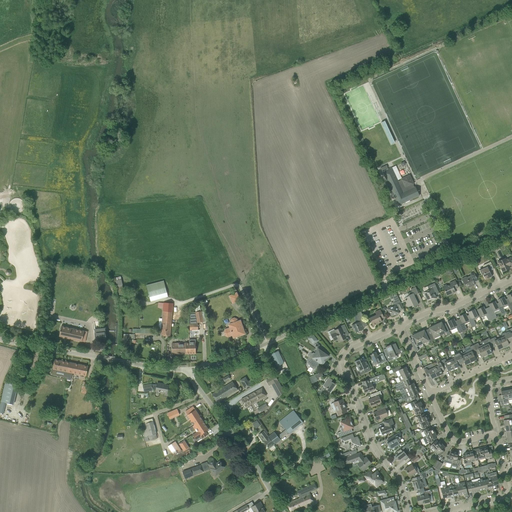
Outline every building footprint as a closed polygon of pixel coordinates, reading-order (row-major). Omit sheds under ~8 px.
[(389,124),(382,127),(389,143),(396,140),(389,124)] [(401,180),(398,181),(392,168),(383,172),(398,205),(419,196),(415,187),(414,187),(413,184),(409,175),(401,179),(401,180)] [(510,265),(511,264),(511,260),(511,257),(506,260),(505,258),(497,262),(502,272),(510,268),(508,265),(510,265)] [(494,269),(492,265),(490,262),(483,265),(482,266),(483,268),(479,270),(481,275),(482,274),(485,280),(492,277),(489,271),(494,269)] [(477,281),(475,276),(474,273),(470,275),(471,276),(467,278),(466,277),(461,279),(464,285),(465,284),(467,288),(475,285),(474,283),(477,281)] [(124,294),(121,278),(114,280),(115,287),(117,287),(119,295),(124,294)] [(168,297),(163,281),(146,285),(151,302),(168,297)] [(458,288),(455,281),(449,283),(450,285),(443,288),(447,296),(455,292),(454,289),(458,288)] [(438,292),(436,287),(434,283),(427,286),(428,290),(423,292),(424,294),(423,294),(424,297),(425,296),(427,301),(432,299),(432,300),(436,298),(435,295),(436,295),(435,293),(438,292)] [(408,296),(404,298),(406,304),(407,307),(408,307),(413,305),(414,307),(418,305),(414,295),(418,293),(416,289),(415,287),(413,288),(410,289),(411,291),(407,293),(408,296)] [(128,307),(137,305),(133,288),(124,290),(128,307)] [(236,293),(229,296),(232,304),(240,300),(236,293)] [(387,308),(389,313),(390,313),(391,316),(396,314),(396,315),(397,314),(399,313),(398,311),(399,310),(400,310),(403,309),(400,302),(396,293),(392,295),(395,302),(393,302),(395,306),(393,307),(392,306),(387,308)] [(505,299),(504,297),(497,300),(499,303),(496,304),(499,310),(500,313),(501,316),(505,314),(505,312),(503,308),(508,306),(508,305),(505,299)] [(496,304),(495,301),(488,304),(490,307),(487,308),(493,320),(496,318),(496,317),(495,315),(500,313),(499,310),(496,304)] [(161,326),(161,329),(171,330),(171,327),(172,318),(173,303),(163,303),(163,308),(162,317),(161,326)] [(195,312),(188,312),(189,323),(189,330),(198,330),(197,323),(203,322),(201,311),(200,308),(200,305),(194,306),(195,312)] [(493,320),(487,308),(485,309),(484,306),(477,310),(481,318),(486,316),(488,321),(490,321),(493,320)] [(478,318),(477,314),(474,309),(468,312),(469,315),(467,316),(466,316),(469,322),(472,328),(475,326),(476,325),(473,320),(478,318)] [(384,317),(382,313),(380,310),(375,312),(376,315),(369,318),(371,321),(373,326),(382,322),(380,319),(384,317)] [(367,326),(365,321),(360,311),(356,313),(358,322),(357,323),(357,322),(354,324),(351,326),(353,329),(355,333),(357,332),(358,332),(358,333),(359,333),(360,333),(361,332),(361,331),(361,330),(363,329),(363,328),(367,326)] [(466,316),(467,316),(465,313),(459,316),(460,319),(457,320),(463,332),(466,331),(467,329),(464,324),(469,322),(466,316)] [(225,330),(224,332),(225,335),(228,337),(232,335),(233,338),(244,334),(240,321),(237,322),(237,320),(234,318),(232,319),(231,322),(232,324),(229,325),(230,328),(225,330)] [(452,319),(447,322),(449,326),(451,330),(453,333),(457,331),(458,333),(460,333),(463,332),(457,320),(455,321),(454,319),(452,319)] [(439,322),(435,324),(440,335),(446,332),(447,336),(450,334),(449,333),(447,328),(445,329),(441,322),(439,323),(439,322)] [(343,332),(347,330),(344,324),(340,326),(341,327),(334,331),(333,329),(328,332),(329,335),(331,335),(334,341),(338,339),(339,341),(346,338),(343,332)] [(440,335),(435,324),(431,326),(431,327),(429,328),(432,336),(430,337),(432,341),(435,340),(434,338),(440,335)] [(86,336),(87,332),(61,326),(59,337),(82,342),(83,336),(86,336)] [(105,327),(94,328),(95,340),(106,339),(105,327)] [(421,331),(417,332),(422,343),(428,341),(429,342),(432,341),(430,337),(427,338),(424,330),(421,331)] [(422,343),(417,332),(413,334),(414,335),(411,336),(415,344),(412,345),(415,352),(418,351),(416,346),(422,343)] [(511,341),(509,338),(506,332),(501,334),(502,337),(499,339),(504,348),(507,346),(509,345),(508,342),(511,341)] [(318,341),(312,334),(308,338),(313,344),(318,341)] [(504,348),(499,339),(497,340),(495,337),(490,340),(493,346),(495,344),(498,350),(500,349),(504,348)] [(493,346),(490,340),(489,338),(481,342),(482,345),(483,346),(487,355),(490,354),(490,353),(492,352),(490,347),(493,346)] [(189,354),(189,343),(172,344),(172,354),(189,354)] [(487,355),(483,346),(482,345),(479,346),(478,343),(473,346),(476,353),(479,352),(481,357),(483,356),(484,357),(487,355)] [(390,345),(385,347),(388,353),(385,354),(388,362),(392,360),(391,358),(400,354),(395,345),(394,345),(394,344),(391,345),(390,345)] [(476,353),(473,346),(472,345),(469,347),(470,349),(465,351),(466,352),(466,354),(471,363),(474,361),(476,360),(473,355),(476,353)] [(325,359),(327,355),(318,349),(315,354),(314,353),(311,353),(309,356),(310,358),(312,360),(309,364),(310,367),(313,369),(315,369),(319,363),(322,365),(324,361),(325,362),(326,360),(325,359)] [(277,351),(270,354),(275,366),(282,362),(277,351)] [(471,363),(466,354),(466,352),(463,353),(461,351),(456,353),(461,364),(464,363),(465,365),(467,364),(467,365),(471,363)] [(386,361),(382,353),(378,355),(379,355),(377,356),(375,352),(372,354),(370,355),(373,361),(372,362),(372,363),(372,364),(373,364),(374,364),(374,365),(378,363),(379,364),(386,361)] [(461,364),(456,353),(451,356),(452,359),(449,360),(454,369),(457,368),(457,367),(459,366),(458,365),(461,364)] [(370,370),(368,365),(365,359),(362,360),(361,358),(354,362),(359,371),(363,369),(365,373),(370,370)] [(88,366),(70,362),(54,359),(52,369),(68,372),(67,379),(71,380),(72,373),(86,376),(88,366)] [(444,371),(443,367),(440,361),(439,359),(435,361),(436,363),(435,363),(431,364),(432,365),(431,365),(437,377),(440,375),(442,374),(441,372),(444,371)] [(454,369),(449,360),(449,359),(446,360),(445,359),(440,361),(443,367),(445,366),(448,371),(450,370),(450,371),(454,369)] [(437,377),(431,365),(432,365),(431,364),(427,366),(423,368),(427,378),(428,378),(430,376),(431,379),(433,378),(434,379),(437,377)] [(406,367),(401,369),(398,370),(400,376),(408,372),(406,367)] [(323,376),(322,372),(309,377),(310,381),(323,376)] [(409,381),(408,379),(411,377),(408,372),(400,376),(398,377),(400,382),(394,385),(396,388),(397,387),(405,383),(409,381)] [(374,390),(371,383),(375,381),(374,378),(376,377),(377,382),(385,379),(383,374),(362,382),(363,385),(362,386),(365,394),(369,392),(374,390)] [(278,397),(283,392),(274,375),(266,380),(269,385),(271,384),(278,397)] [(332,380),(328,377),(323,385),(327,388),(326,388),(327,389),(327,388),(328,389),(327,390),(330,393),(336,385),(331,381),(332,380)] [(0,400),(0,401),(13,405),(18,384),(5,381),(0,400)] [(416,388),(413,383),(410,384),(409,381),(405,383),(397,387),(396,388),(397,391),(402,388),(405,393),(416,388)] [(89,390),(91,383),(83,382),(81,393),(85,393),(86,390),(89,390)] [(212,394),(216,402),(237,390),(232,382),(212,394)] [(151,384),(143,385),(144,392),(148,391),(149,390),(156,390),(155,391),(160,392),(160,393),(163,393),(163,392),(167,393),(168,386),(166,385),(166,386),(165,385),(165,384),(157,383),(156,385),(152,385),(151,384)] [(241,400),(245,407),(266,395),(262,388),(241,400)] [(417,398),(415,395),(418,394),(416,388),(405,393),(407,399),(405,400),(406,403),(417,398)] [(498,396),(498,397),(499,402),(500,402),(500,406),(504,405),(503,403),(509,402),(508,398),(506,389),(500,390),(501,395),(498,396)] [(380,391),(376,392),(372,394),(373,398),(368,400),(371,407),(376,405),(381,403),(379,398),(382,396),(380,391)] [(338,401),(333,403),(338,415),(341,414),(346,412),(344,408),(345,407),(342,399),(338,401)] [(413,409),(423,405),(422,401),(421,402),(420,401),(416,403),(415,401),(410,403),(413,409)] [(266,404),(257,408),(259,412),(268,408),(266,404)] [(385,405),(384,406),(379,407),(380,410),(373,413),(373,412),(374,416),(374,417),(375,417),(376,421),(377,421),(376,421),(388,416),(385,409),(387,408),(385,405)] [(423,408),(425,408),(423,405),(413,409),(416,416),(423,412),(422,410),(424,409),(423,408)] [(188,416),(194,425),(194,426),(198,423),(199,425),(203,422),(193,407),(185,412),(188,416)] [(303,423),(293,411),(274,426),(277,429),(282,425),(289,433),(303,423)] [(428,415),(427,416),(427,415),(425,416),(424,413),(416,417),(419,423),(430,418),(428,415)] [(511,413),(504,415),(505,420),(503,420),(504,426),(511,424),(511,413)] [(180,418),(172,424),(174,427),(176,426),(177,426),(182,423),(180,418)] [(352,432),(351,428),(353,428),(350,418),(340,422),(344,431),(337,433),(339,437),(343,435),(348,434),(352,432)] [(430,423),(430,422),(431,421),(430,418),(419,423),(422,429),(429,426),(428,423),(430,423)] [(141,425),(145,442),(157,439),(152,419),(144,421),(143,422),(143,424),(141,425)] [(391,419),(388,420),(383,422),(385,426),(379,428),(382,435),(393,431),(391,427),(394,426),(391,419)] [(198,432),(206,426),(203,422),(199,425),(198,423),(194,426),(194,425),(189,428),(191,432),(196,429),(198,431),(198,432)] [(208,435),(205,432),(208,430),(206,426),(198,432),(198,431),(192,435),(196,440),(200,437),(202,439),(208,435)] [(428,428),(423,430),(426,437),(435,432),(433,429),(432,429),(432,428),(431,428),(430,429),(429,430),(430,430),(429,430),(428,428)] [(275,444),(269,436),(268,437),(263,431),(258,435),(263,441),(269,449),(275,444)] [(275,444),(280,440),(274,432),(269,436),(275,444)] [(400,432),(394,436),(390,438),(391,441),(387,443),(388,446),(388,447),(389,447),(390,449),(393,448),(394,448),(394,447),(400,444),(398,442),(399,441),(400,441),(401,437),(399,436),(401,435),(400,432)] [(435,432),(426,437),(422,438),(425,444),(428,443),(429,443),(436,440),(434,437),(436,436),(435,432)] [(359,441),(359,440),(359,439),(358,439),(357,439),(357,437),(353,438),(352,434),(347,436),(340,439),(343,445),(348,443),(351,450),(360,446),(359,442),(359,441)] [(184,440),(179,444),(184,451),(189,448),(184,440)] [(435,451),(442,444),(443,443),(441,441),(440,442),(440,441),(438,443),(436,441),(431,445),(430,446),(435,451)] [(407,452),(407,450),(407,448),(409,447),(409,445),(408,443),(405,446),(397,452),(399,454),(395,457),(397,459),(396,459),(397,460),(400,462),(404,459),(405,460),(408,458),(407,456),(405,454),(407,452)] [(445,448),(442,444),(435,451),(439,456),(440,456),(444,452),(442,450),(445,448)] [(175,454),(172,448),(169,445),(167,447),(173,456),(175,454)] [(181,451),(177,445),(172,448),(175,454),(181,451)] [(492,459),(491,452),(491,451),(488,452),(487,448),(486,448),(486,446),(483,447),(485,458),(489,458),(489,459),(492,459)] [(485,458),(483,447),(479,448),(480,449),(479,450),(480,454),(477,454),(479,460),(485,458)] [(469,452),(468,452),(471,462),(477,460),(477,459),(476,455),(473,455),(472,451),(472,450),(469,451),(469,452)] [(452,462),(454,452),(450,451),(449,455),(446,454),(445,460),(443,462),(451,464),(452,462)] [(458,453),(454,452),(452,462),(451,464),(451,465),(457,466),(458,463),(460,458),(457,457),(458,453)] [(471,462),(468,452),(464,453),(465,455),(462,456),(464,463),(465,467),(466,466),(471,465),(471,462)] [(360,453),(355,455),(344,459),(346,465),(357,460),(359,462),(357,464),(363,471),(367,468),(366,467),(371,463),(368,459),(367,460),(365,458),(366,457),(364,459),(360,453)] [(214,460),(208,464),(210,468),(209,468),(215,476),(221,472),(220,470),(224,467),(220,461),(216,464),(214,460)] [(412,464),(409,466),(405,469),(407,471),(406,472),(409,476),(412,474),(414,477),(416,476),(420,474),(418,470),(416,472),(412,464)] [(201,465),(190,469),(193,476),(203,472),(201,465)] [(190,469),(183,472),(185,479),(193,476),(190,469)] [(366,474),(364,476),(367,480),(368,480),(370,479),(373,483),(376,487),(379,485),(383,482),(380,479),(381,478),(378,474),(377,472),(376,471),(373,474),(370,471),(366,474)] [(421,479),(424,478),(427,477),(425,471),(420,474),(416,476),(416,477),(412,478),(413,482),(412,482),(415,490),(423,487),(421,479)] [(497,476),(496,472),(493,473),(493,476),(488,477),(488,479),(485,480),(488,489),(490,489),(490,488),(493,487),(492,486),(499,484),(497,477),(497,476)] [(358,484),(365,481),(363,476),(356,479),(358,484)] [(477,492),(474,480),(471,480),(471,481),(469,482),(466,483),(468,493),(474,491),(475,492),(477,492)] [(467,492),(466,488),(464,482),(459,483),(456,484),(456,486),(459,495),(464,494),(464,493),(467,492)] [(313,501),(309,492),(317,489),(315,484),(297,492),(300,498),(287,504),(290,511),(313,501)] [(448,498),(446,488),(445,485),(442,485),(442,488),(440,488),(441,493),(443,498),(446,497),(446,498),(448,498)] [(417,496),(416,496),(418,505),(430,502),(428,496),(431,496),(430,490),(423,491),(419,492),(420,495),(417,496)] [(387,511),(396,511),(398,511),(395,501),(389,503),(390,504),(386,505),(385,500),(380,501),(382,511),(384,511),(387,511)] [(263,507),(260,502),(251,507),(253,511),(264,511),(262,507),(263,507)]
